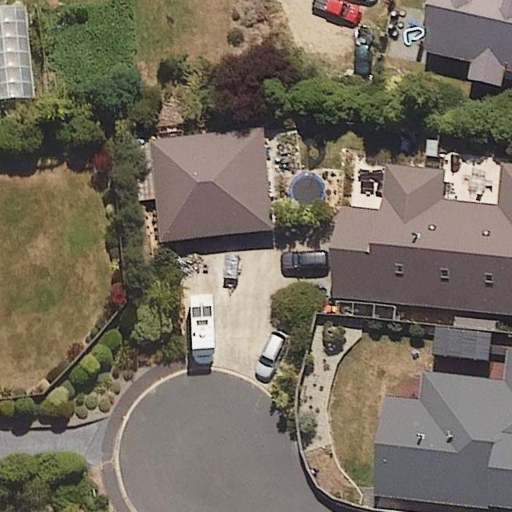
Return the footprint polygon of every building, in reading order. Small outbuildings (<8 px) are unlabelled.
[(511,74),(511,0),(447,0),(433,58),(478,69),(474,85),(507,94),(511,75),(511,74)] [(0,109),(34,107),(27,17),(0,18),(0,109)] [(160,201),(164,246),(278,237),(270,136),(154,145),(156,179),(141,180),(143,202),(160,201)] [(448,207),(451,177),(393,171),(388,217),(348,214),(340,303),(511,319),(511,172),(507,172),(503,213),(448,207)] [(423,511),(511,511),(511,388),(431,381),(429,408),(392,405),(382,508),(423,511)]
